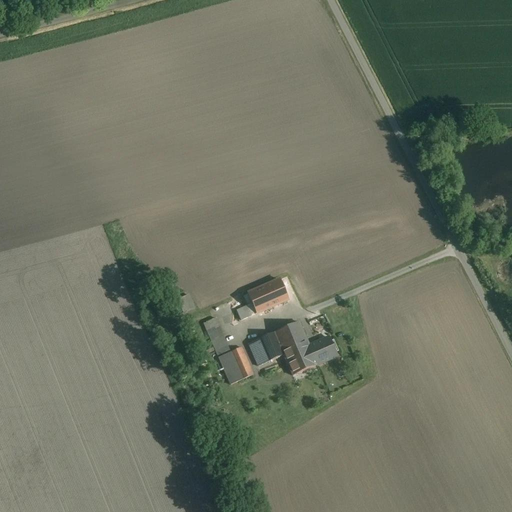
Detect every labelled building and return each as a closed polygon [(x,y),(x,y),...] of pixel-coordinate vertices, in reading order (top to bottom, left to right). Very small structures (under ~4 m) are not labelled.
[(247,294),(252,305),(256,315),(289,301),(280,280),(247,294)] [(185,295),(173,300),(179,314),(191,310),(185,295)] [(250,317),(246,308),(236,312),(241,321),(250,317)] [(299,323),(274,334),(283,355),(306,345),(307,348),(309,347),(299,323)] [(218,326),(207,331),(218,357),(229,351),(218,326)] [(283,355),(274,334),(248,345),(258,367),(282,356),(283,355)] [(204,337),(194,343),(196,344),(200,353),(209,348),(204,337)] [(309,347),(307,348),(316,368),(337,357),(329,338),(309,347)] [(283,355),(282,356),(292,378),(316,368),(307,348),(306,345),(283,355)] [(241,348),(233,352),(244,379),(253,376),(241,348)] [(244,379),(233,352),(219,358),(231,385),(244,379)]
